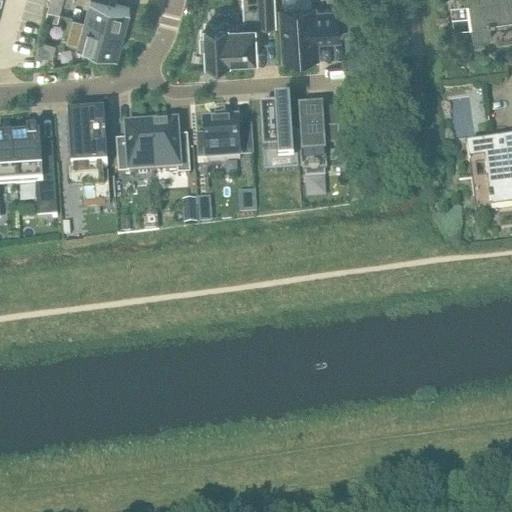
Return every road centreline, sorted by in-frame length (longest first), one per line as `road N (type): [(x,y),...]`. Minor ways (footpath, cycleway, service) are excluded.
road 1 (residential): [(134,76),(173,91),(302,79)]
road 2 (residential): [(0,93),(94,88),(134,76)]
